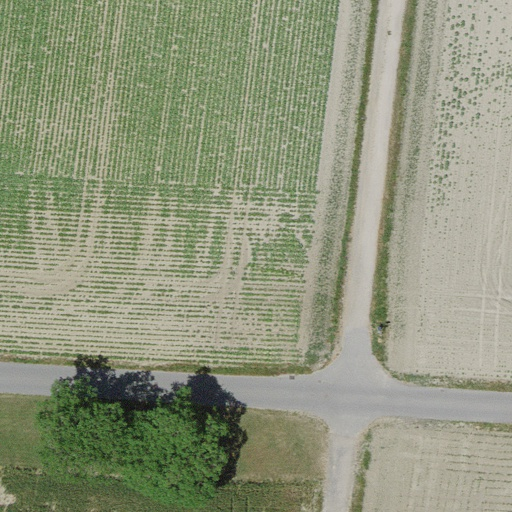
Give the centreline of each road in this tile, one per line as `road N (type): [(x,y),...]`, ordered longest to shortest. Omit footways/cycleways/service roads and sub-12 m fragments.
road 1 (unclassified): [(0,382),(511,412)]
road 2 (track): [(394,0),(350,405)]
